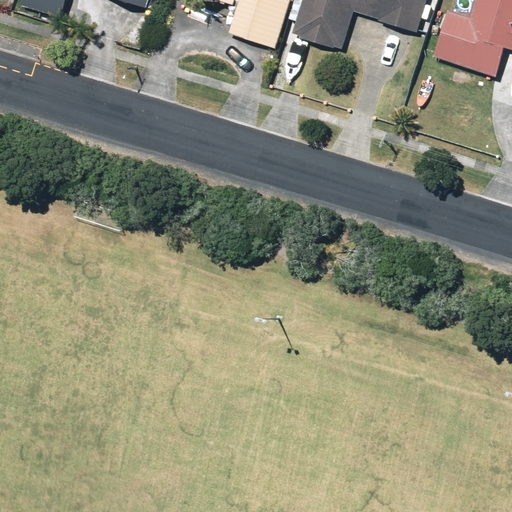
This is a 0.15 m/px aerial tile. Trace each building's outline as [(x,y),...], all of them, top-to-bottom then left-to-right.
[(107,0),(107,2),(149,15),(154,0),(107,0)] [(195,0),(236,13),(239,0),(195,0)] [(279,54),(295,6),(277,0),(244,0),(232,39),(279,54)] [(421,39),(432,0),(307,0),(296,40),(346,55),(357,18),(383,26),(382,28),(421,39)] [(438,64),(499,84),(508,55),(511,56),(511,0),(483,0),(475,25),(454,18),(438,64)]
